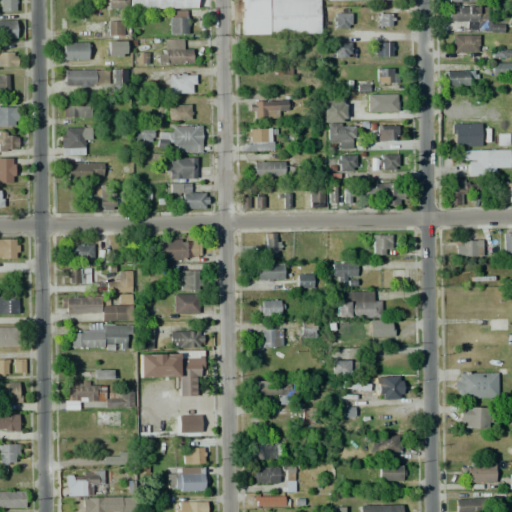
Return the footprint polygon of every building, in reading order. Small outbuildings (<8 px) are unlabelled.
[(0,0),(15,0),(15,12),(0,12),(0,0)] [(127,0),(128,10),(108,10),(107,0),(127,0)] [(196,0),(197,9),(129,10),(129,0),(196,0)] [(318,0),(318,32),(241,34),(241,0),(318,0)] [(503,23),(503,32),(465,32),(465,23),(446,24),(446,6),(484,5),(484,23),(503,23)] [(186,34),(169,34),(169,10),(186,10),(186,34)] [(392,14),(392,27),(376,27),(376,13),(392,14)] [(349,14),(333,14),(333,29),(349,29),(349,14)] [(0,20),(13,20),(14,38),(0,38),(0,20)] [(122,20),(123,35),(107,36),(107,21),(122,20)] [(477,34),(477,52),(451,53),(451,35),(477,34)] [(164,47),(164,38),(181,38),(181,47),(190,47),(190,64),(155,65),(155,47),(164,47)] [(125,40),(125,57),(106,57),(105,40),(125,40)] [(336,42),(350,41),(350,57),(336,58),(336,42)] [(392,41),(393,57),(376,57),(376,42),(392,41)] [(87,42),(87,60),(62,61),(62,42),(87,42)] [(0,52),(16,52),(16,66),(0,66),(0,52)] [(511,63),(511,76),(490,76),(489,63),(511,63)] [(126,89),(111,89),(110,68),(125,67),(126,89)] [(396,67),(397,82),(376,83),(375,68),(396,67)] [(107,69),(107,85),(63,85),(63,69),(107,69)] [(472,70),(472,86),(444,86),(444,70),(472,70)] [(8,92),(0,92),(0,74),(7,74),(8,92)] [(195,74),(195,92),(167,93),(167,74),(195,74)] [(393,92),(393,113),(366,113),(365,92),(393,92)] [(460,92),(461,106),(443,107),(443,92),(460,92)] [(343,98),(344,122),(323,123),(323,98),(343,98)] [(289,99),(289,120),(251,121),(250,100),(289,99)] [(89,102),(90,117),(61,117),(61,102),(89,102)] [(188,104),(189,119),(167,120),(166,104),(188,104)] [(0,106),(16,106),(16,125),(0,125),(0,106)] [(354,123),(355,148),(338,149),(338,141),(325,141),(325,124),(354,123)] [(164,125),(200,124),(201,153),(174,153),(174,143),(155,144),(155,134),(164,134),(164,125)] [(480,146),(479,124),(451,124),(451,147),(480,146)] [(151,126),(151,143),(132,143),(132,125),(151,126)] [(396,125),(396,141),(378,141),(378,125),(396,125)] [(61,127),(82,127),(82,154),(60,154),(61,127)] [(270,128),(270,151),(241,151),(241,128),(270,128)] [(0,131),(16,131),(17,151),(0,151),(0,131)] [(509,149),(509,167),(490,167),(490,176),(461,176),(461,150),(509,149)] [(355,154),(355,170),(335,170),(335,154),(355,154)] [(397,154),(397,170),(381,170),(380,154),(397,154)] [(195,156),(195,179),(163,179),(162,156),(195,156)] [(13,183),(0,183),(0,157),(13,157),(13,183)] [(282,161),(282,176),(253,177),(252,161),(282,161)] [(101,162),(102,179),(64,180),(64,163),(101,162)] [(479,179),(479,193),(462,193),(462,205),(446,205),(446,180),(479,179)] [(400,188),(400,205),(379,205),(379,197),(358,198),(358,181),(389,180),(389,188),(400,188)] [(307,182),(323,182),(323,209),(307,209),(307,182)] [(168,183),(186,183),(186,192),(204,191),(204,208),(178,209),(177,200),(169,200),(168,183)] [(511,203),(509,203),(509,195),(501,195),(501,183),(511,183),(511,203)] [(335,204),(335,186),(326,186),(327,204),(335,204)] [(341,203),(351,204),(351,186),(342,186),(341,203)] [(97,189),(114,189),(114,210),(97,210),(97,189)] [(290,209),(289,190),(276,190),(276,198),(281,198),(282,209),(290,209)] [(239,209),(247,210),(248,197),(240,197),(239,209)] [(262,209),(262,197),(254,197),(254,208),(262,209)] [(279,240),(280,256),(264,257),(263,233),(271,232),(271,240),(279,240)] [(502,232),(511,232),(511,255),(502,255),(502,232)] [(391,235),(391,254),(372,255),(372,235),(391,235)] [(199,237),(199,260),(157,261),(156,238),(199,237)] [(0,238),(17,238),(17,258),(0,258),(0,238)] [(480,240),(481,257),(455,257),(454,240),(480,240)] [(92,244),(92,260),(67,260),(67,244),(92,244)] [(255,263),(282,263),(283,279),(255,280),(255,263)] [(331,264),(355,263),(356,280),(331,281),(331,264)] [(88,268),(88,283),(67,284),(66,269),(88,268)] [(117,270),(129,270),(129,292),(106,292),(105,282),(117,281),(117,270)] [(199,270),(200,290),(179,291),(178,270),(199,270)] [(312,274),(312,287),(295,288),(295,274),(312,274)] [(379,299),(380,319),(336,319),(336,290),(371,290),(371,299),(379,299)] [(197,293),(197,313),(173,314),(173,294),(197,293)] [(120,304),(120,295),(130,295),(130,321),(100,321),(100,313),(60,313),(60,296),(100,296),(100,304),(120,304)] [(0,296),(16,296),(17,314),(0,314),(0,296)] [(281,299),(282,316),(257,316),(257,300),(281,299)] [(369,337),(391,337),(391,320),(368,320),(369,337)] [(86,322),(130,321),(131,340),(113,341),(113,350),(69,351),(68,332),(86,332),(86,322)] [(299,337),(314,338),(315,324),(300,323),(299,337)] [(152,350),(137,350),(136,325),(152,325),(152,350)] [(0,326),(17,326),(17,346),(0,346),(0,326)] [(284,328),(284,347),(261,347),(261,328),(284,328)] [(201,330),(201,347),(166,348),(166,331),(201,330)] [(203,352),(204,373),(193,374),(193,395),(178,396),(178,375),(137,376),(137,353),(203,352)] [(23,373),(24,360),(13,359),(12,373),(23,373)] [(347,359),(348,375),(330,375),(330,360),(347,359)] [(111,379),(93,379),(93,369),(111,369),(111,379)] [(461,380),(461,372),(496,371),(496,398),(452,398),(452,381),(461,380)] [(400,376),(400,400),(376,400),(376,376),(400,376)] [(369,384),(368,391),(340,387),(341,380),(369,384)] [(294,381),(295,404),(275,404),(275,392),(255,393),(255,382),(294,381)] [(0,404),(0,382),(21,382),(21,404),(0,404)] [(132,385),(132,403),(63,404),(63,386),(132,385)] [(352,407),(340,408),(340,417),(352,416),(352,407)] [(490,407),(490,428),(457,428),(457,407),(490,407)] [(0,414),(17,414),(18,431),(0,431),(0,414)] [(202,415),(203,431),(177,432),(177,416),(202,415)] [(398,435),(399,452),(382,453),(382,435),(398,435)] [(249,459),(249,447),(260,447),(259,436),(281,436),(281,459),(249,459)] [(0,443),(18,443),(18,454),(10,454),(10,465),(0,465),(0,443)] [(203,447),(203,465),(179,465),(179,447),(203,447)] [(125,464),(102,464),(101,452),(125,452),(125,464)] [(403,464),(403,481),(377,481),(377,465),(403,464)] [(494,466),(494,483),(460,483),(460,465),(494,466)] [(277,467),(277,483),(250,483),(250,467),(277,467)] [(202,469),(202,493),(165,493),(164,469),(202,469)] [(293,469),(293,493),(284,493),(284,469),(293,469)] [(102,470),(102,485),(83,485),(83,470),(102,470)] [(0,491),(23,491),(23,508),(0,508),(0,491)] [(81,511),(81,498),(133,496),(134,511),(108,511),(81,511)] [(283,506),(252,506),(252,496),(282,496),(283,506)] [(486,498),(486,511),(455,511),(455,498),(486,498)] [(205,501),(205,511),(174,511),(174,501),(205,501)]
